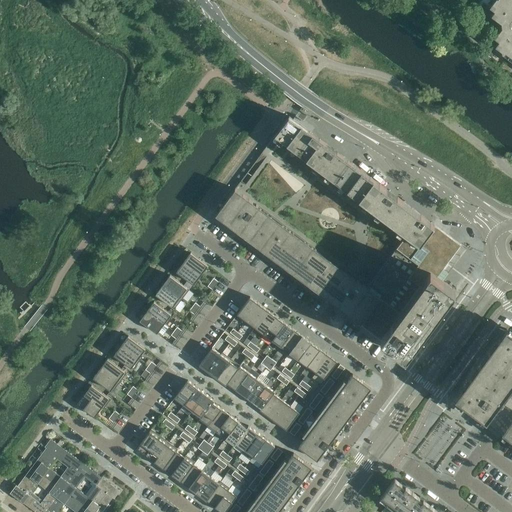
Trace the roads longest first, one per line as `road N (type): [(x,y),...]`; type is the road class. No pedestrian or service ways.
road 1 (residential): [(361,425),(386,391),(384,373),(245,271)]
road 2 (residential): [(245,271),(112,452)]
road 3 (secondary): [(495,265),(379,439)]
road 4 (secondary): [(379,439),(511,279)]
road 5 (secondary): [(352,126),(283,82),(191,0)]
road 6 (secondary): [(352,126),(493,235)]
road 7 (secondary): [(479,200),(352,126)]
